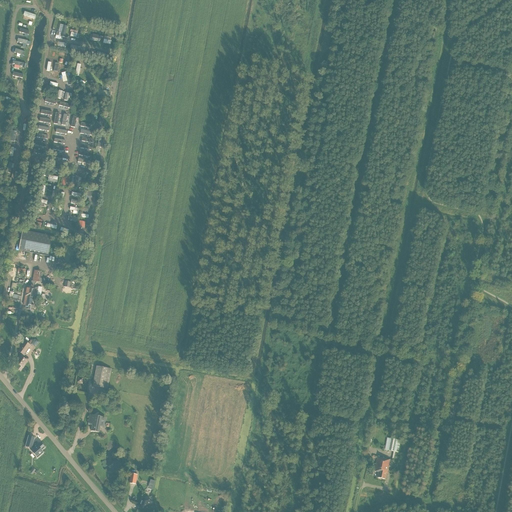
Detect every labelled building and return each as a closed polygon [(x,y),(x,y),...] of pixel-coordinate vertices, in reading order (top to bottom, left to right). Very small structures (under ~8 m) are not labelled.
[(68,183),(69,177),(63,176),(61,185),(65,186),(65,183),(68,183)] [(48,256),(52,236),(22,230),(18,250),(48,256)] [(26,270),(18,268),(17,279),(20,279),(20,280),(24,281),(26,270)] [(40,283),(42,272),(34,270),(32,281),(31,286),(29,286),(29,284),(28,284),(28,285),(27,285),(23,305),(26,306),(25,309),(30,310),(32,298),(36,298),(36,295),(39,295),(40,292),(37,291),(38,288),(39,288),(40,283)] [(18,299),(18,296),(13,295),(14,293),(15,289),(11,288),(9,297),(13,298),(18,299)] [(23,368),(27,361),(22,357),(30,344),(24,340),(17,351),(21,353),(20,356),(19,356),(15,362),(19,365),(16,368),(17,369),(17,370),(19,371),(20,371),(23,368)] [(107,389),(111,369),(96,366),(92,386),(107,389)] [(87,386),(88,379),(77,377),(76,383),(87,386)] [(94,416),(90,416),(89,423),(93,423),(92,429),(91,431),(94,432),(95,432),(98,432),(99,427),(102,427),(103,427),(105,418),(101,418),(101,417),(94,416)] [(35,437),(29,435),(26,446),(28,447),(33,443),(35,437)] [(385,450),(394,452),(395,452),(399,453),(401,441),(387,438),(385,450)] [(41,450),(44,448),(40,443),(31,451),(37,458),(43,453),(41,450)] [(387,474),(390,460),(386,459),(377,457),(375,471),(379,472),(377,477),(386,479),(387,474)] [(136,485),(138,475),(131,474),(129,483),(136,485)] [(146,511),(151,502),(143,498),(139,507),(142,508),(140,511),(146,511)]
